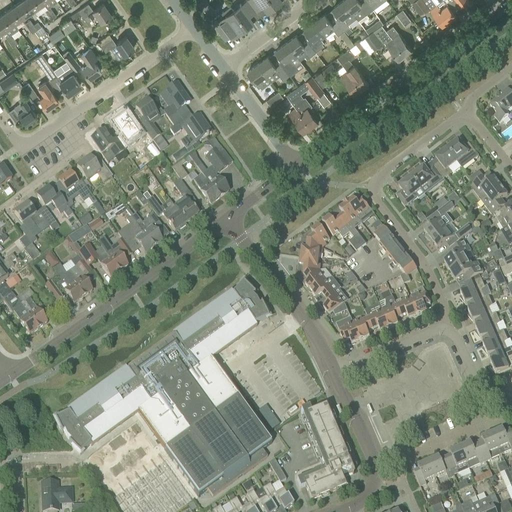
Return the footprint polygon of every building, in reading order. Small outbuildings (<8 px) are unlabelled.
[(25,0),(22,0),(15,5),(23,17),(33,10),(25,0)] [(40,0),(25,0),(33,10),(43,3),(40,0)] [(54,0),(40,0),(43,3),(46,8),(48,7),(55,2),(54,0)] [(204,0),(200,0),(196,3),(205,15),(212,10),(204,0)] [(244,0),(231,10),(245,28),(253,23),(251,20),(253,19),(255,21),(259,17),(246,0),(244,0)] [(246,0),(259,17),(264,14),(262,12),(265,10),(266,12),(274,7),(268,0),(246,0)] [(343,0),(342,1),(353,15),(356,19),(356,18),(358,21),(365,15),(372,11),(364,0),(360,3),(357,0),(343,0)] [(364,0),(372,11),(385,0),(364,0)] [(385,0),(372,11),(375,15),(389,4),(385,0)] [(415,0),(412,3),(421,14),(428,9),(436,19),(442,27),(449,22),(432,0),(415,0)] [(432,0),(449,22),(456,17),(453,13),(452,10),(459,5),(460,7),(469,1),(468,0),(449,0),(446,2),(444,0),(432,0)] [(336,22),(343,32),(345,30),(348,34),(352,31),(349,27),(350,27),(348,25),(356,19),(353,15),(342,1),(332,8),(333,9),(340,19),(336,22)] [(90,20),(95,16),(100,22),(110,15),(102,4),(92,11),(87,4),(77,11),(83,19),(83,18),(86,23),(90,20)] [(14,24),(23,17),(15,5),(5,12),(14,24)] [(43,10),(47,15),(52,11),(48,7),(46,8),(43,10)] [(329,12),(336,22),(340,19),(333,9),(329,12)] [(231,10),(218,20),(216,17),(210,22),(226,43),(231,39),(231,38),(237,33),(238,34),(245,28),(231,10)] [(411,21),(403,10),(396,15),(405,26),(411,21)] [(52,11),(47,15),(50,20),(55,16),(52,11)] [(0,25),(4,31),(7,36),(10,34),(17,29),(14,24),(5,12),(0,15),(0,25)] [(336,22),(329,12),(325,15),(332,25),(336,22)] [(324,15),(314,22),(324,36),(329,32),(330,33),(333,31),(337,36),(339,35),(343,32),(336,22),(332,25),(325,15),(324,15)] [(25,23),(28,28),(33,25),(33,24),(30,20),(25,23)] [(375,30),(381,25),(382,25),(379,20),(371,25),(375,30)] [(38,37),(46,32),(42,26),(41,27),(37,22),(33,24),(33,25),(28,28),(32,33),(34,32),(38,37)] [(69,22),(59,28),(63,35),(73,28),(69,22)] [(324,36),(314,22),(304,30),(305,31),(312,40),(308,43),(315,53),(324,46),(322,44),(324,42),(321,39),(324,36)] [(375,30),(371,25),(365,30),(368,35),(375,30)] [(398,62),(405,56),(386,32),(381,25),(375,30),(368,35),(365,37),(374,48),(382,41),(398,62)] [(393,26),(386,32),(405,56),(412,51),(393,26)] [(55,41),(63,35),(59,28),(48,36),(51,41),(52,43),(55,41)] [(17,29),(10,34),(13,39),(21,34),(17,29)] [(301,34),(308,43),(312,40),(305,31),(301,34)] [(354,46),(343,32),(339,35),(350,49),(354,46)] [(5,38),(8,43),(13,39),(10,34),(7,36),(5,38)] [(308,43),(301,34),(297,37),(304,46),(308,43)] [(296,36),(286,43),(296,57),(299,61),(307,54),(309,57),(315,53),(308,43),(304,46),(297,37),(296,36)] [(117,59),(122,56),(133,49),(125,37),(115,44),(111,38),(100,45),(105,52),(109,49),(113,53),(117,59)] [(374,48),(365,37),(359,42),(364,48),(368,53),(371,51),(374,48)] [(13,39),(8,43),(12,47),(17,44),(13,39)] [(359,42),(356,44),(360,51),(364,48),(359,42)] [(279,64),(289,77),(296,72),(294,69),(297,66),(292,60),(296,57),(286,43),(275,51),(276,52),(283,61),(279,64)] [(354,46),(350,49),(354,55),(360,51),(356,44),(354,46)] [(100,71),(92,61),(96,58),(89,48),(80,54),(87,64),(81,68),(88,79),(100,71)] [(337,58),(343,65),(349,60),(349,61),(355,56),(354,55),(350,49),(337,58)] [(272,55),(279,64),(283,61),(276,52),(272,55)] [(74,72),(73,72),(69,67),(63,71),(63,72),(57,76),(54,71),(44,57),(41,53),(34,58),(49,79),(50,81),(55,77),(59,82),(58,82),(61,86),(66,94),(80,85),(74,77),(72,74),(74,72)] [(69,67),(73,72),(79,67),(69,54),(64,58),(63,59),(66,63),(69,67)] [(279,64),(272,55),(268,58),(275,67),(279,64)] [(283,81),(289,77),(279,64),(275,67),(268,58),(267,57),(257,64),(267,78),(272,74),(273,75),(276,73),(279,76),(280,79),(281,78),(283,81)] [(303,67),(299,61),(296,57),(292,60),(297,66),(294,69),(296,72),(303,67)] [(349,60),(343,65),(342,66),(343,67),(346,71),(361,90),(368,85),(353,66),(349,61),(349,60)] [(69,67),(66,63),(54,71),(57,76),(63,72),(63,71),(69,67)] [(266,86),(271,82),(267,78),(257,64),(248,71),(255,82),(254,83),(258,88),(260,87),(262,89),(266,86)] [(320,74),(324,79),(335,70),(331,65),(320,74)] [(354,95),(361,90),(346,71),(343,67),(336,72),(354,95)] [(267,78),(271,82),(279,76),(276,73),(273,75),(272,74),(267,78)] [(18,81),(13,74),(0,82),(0,83),(5,91),(18,81)] [(328,84),(324,79),(320,74),(314,79),(322,89),(328,84)] [(312,76),(304,82),(309,89),(316,98),(323,93),(324,92),(322,89),(314,79),(312,76)] [(39,99),(40,101),(46,109),(57,101),(50,91),(55,88),(50,81),(49,79),(45,82),(44,81),(37,86),(43,96),(39,99)] [(304,82),(296,88),(301,95),(309,89),(304,82)] [(28,96),(31,100),(36,96),(28,83),(22,87),(28,96)] [(164,94),(159,97),(168,109),(163,112),(174,128),(182,122),(175,113),(189,103),(187,104),(179,93),(181,92),(176,85),(164,93),(164,94)] [(311,129),(318,123),(315,120),(318,118),(310,107),(312,106),(305,97),(303,98),(301,95),(296,88),(286,96),(292,104),(296,109),(311,129)] [(511,95),(507,89),(501,95),(502,97),(490,107),(496,115),(494,117),(500,125),(509,118),(505,113),(511,109),(511,95)] [(271,107),(279,101),(282,98),(277,92),(274,95),(266,100),(271,107)] [(330,102),(323,93),(316,98),(323,108),(330,102)] [(36,108),(31,100),(28,96),(19,103),(13,107),(19,117),(24,124),(35,116),(32,111),(36,108)] [(138,124),(146,135),(151,142),(155,139),(159,137),(150,124),(158,118),(154,113),(158,111),(153,105),(152,103),(148,106),(146,102),(146,103),(144,101),(139,105),(140,106),(134,111),(142,121),(138,124)] [(288,106),(284,101),(274,109),(278,114),(288,106)] [(8,111),(14,120),(19,117),(13,107),(8,111)] [(304,134),(311,129),(296,109),(289,114),(304,134)] [(114,124),(113,125),(121,136),(116,139),(124,151),(125,150),(123,148),(133,140),(135,143),(146,135),(138,124),(133,127),(125,116),(119,120),(119,119),(113,123),(114,124)] [(174,128),(169,131),(174,136),(178,133),(180,131),(180,130),(184,127),(192,138),(189,140),(185,139),(180,143),(186,151),(191,148),(196,144),(202,140),(210,134),(198,117),(185,126),(182,122),(174,128)] [(102,133),(90,142),(96,150),(100,156),(101,156),(107,164),(115,158),(124,152),(121,148),(115,140),(110,144),(102,133)] [(155,139),(152,141),(160,152),(167,147),(159,137),(155,139)] [(196,168),(205,180),(209,186),(219,199),(228,193),(215,176),(232,163),(214,138),(208,142),(215,151),(206,158),(212,167),(205,172),(200,165),(196,168)] [(448,149),(447,150),(457,163),(462,170),(479,157),(468,144),(463,148),(458,141),(453,145),(451,145),(447,148),(448,149)] [(184,149),(171,158),(175,164),(193,151),(191,148),(186,151),(184,149)] [(435,169),(443,179),(443,180),(452,174),(449,170),(451,169),(451,168),(457,163),(447,150),(446,151),(444,150),(440,153),(440,155),(435,159),(440,166),(435,169)] [(111,178),(105,171),(99,163),(94,167),(89,159),(76,169),(85,181),(95,174),(102,184),(111,178)] [(180,182),(181,182),(187,177),(181,167),(186,164),(183,160),(171,169),(179,180),(180,182)] [(430,189),(443,179),(435,169),(433,167),(427,172),(424,168),(411,177),(422,192),(428,187),(430,189)] [(0,169),(0,187),(10,180),(1,168),(0,169)] [(81,181),(76,184),(68,173),(57,182),(65,193),(71,188),(75,194),(76,194),(83,203),(88,200),(92,205),(96,203),(81,181)] [(401,191),(395,196),(405,208),(417,199),(418,200),(425,195),(422,192),(411,177),(398,187),(401,191)] [(209,186),(205,180),(201,184),(197,178),(192,182),(210,206),(219,199),(209,186)] [(469,188),(480,203),(486,198),(500,187),(493,178),(486,184),(482,179),(484,178),(483,178),(469,188)] [(179,180),(172,185),(180,196),(187,191),(181,182),(180,182),(179,180)] [(491,217),(493,215),(505,206),(503,207),(499,202),(507,196),(500,187),(486,198),(480,203),(491,217)] [(47,190),(36,198),(44,209),(50,204),(56,212),(60,216),(63,214),(67,219),(72,216),(59,197),(55,200),(47,190)] [(369,210),(363,202),(363,201),(358,194),(352,199),(353,200),(346,205),(357,219),(361,225),(362,226),(374,216),(369,210)] [(448,202),(449,203),(454,200),(457,197),(454,194),(449,198),(448,202)] [(77,219),(85,213),(71,195),(64,201),(77,219)] [(147,202),(146,203),(157,218),(164,214),(152,198),(151,199),(147,202)] [(174,208),(185,224),(197,215),(184,198),(173,206),(174,208)] [(460,201),(457,203),(459,205),(463,211),(469,206),(463,199),(460,201)] [(457,203),(454,200),(449,203),(447,205),(437,213),(441,218),(442,219),(454,209),(459,205),(457,203)] [(437,213),(447,205),(444,201),(434,208),(437,213)] [(96,203),(92,205),(101,217),(104,214),(96,203)] [(26,205),(14,214),(19,222),(21,225),(22,224),(23,226),(34,239),(40,235),(36,229),(45,222),(39,215),(38,213),(37,213),(34,216),(34,215),(32,213),(26,205)] [(121,205),(104,216),(109,222),(126,211),(121,205)] [(354,230),(361,225),(357,219),(346,205),(339,210),(338,209),(333,213),(345,228),(349,234),(354,230)] [(507,228),(511,225),(511,211),(508,214),(504,207),(505,206),(493,215),(503,231),(507,228)] [(180,231),(185,227),(184,225),(185,224),(174,208),(167,214),(162,217),(174,233),(179,229),(180,231)] [(53,232),(59,228),(46,210),(39,215),(45,222),(53,232)] [(470,210),(465,214),(469,219),(474,215),(470,210)] [(345,228),(333,213),(328,217),(329,219),(322,224),(328,232),(333,238),(338,234),(343,240),(350,234),(349,234),(345,228)] [(130,218),(153,248),(161,242),(155,234),(162,229),(152,216),(148,218),(150,221),(143,226),(135,214),(130,218)] [(441,218),(424,232),(427,236),(426,237),(429,242),(451,225),(453,224),(446,215),(442,219),(441,218)] [(130,225),(117,234),(120,238),(126,234),(132,243),(134,242),(138,247),(144,255),(153,248),(130,218),(126,221),(130,225)] [(485,223),(480,226),(483,231),(488,228),(485,223)] [(453,237),(455,236),(458,233),(451,225),(429,242),(433,246),(434,245),(438,250),(453,237)] [(18,230),(30,245),(31,246),(31,245),(36,242),(23,226),(18,230)] [(455,236),(459,241),(472,232),(467,226),(458,233),(455,236)] [(303,239),(320,248),(329,241),(318,227),(311,232),(311,231),(303,237),(303,238),(303,239)] [(383,227),(376,234),(373,235),(384,250),(378,254),(382,260),(386,257),(392,265),(388,268),(393,273),(399,268),(404,275),(406,278),(408,276),(416,270),(383,227)] [(79,241),(74,234),(67,238),(71,243),(72,245),(75,244),(79,241)] [(126,234),(120,238),(127,247),(132,243),(126,234)] [(361,249),(366,245),(358,235),(354,239),(353,239),(361,249)] [(97,243),(100,249),(118,273),(128,267),(124,261),(132,255),(122,241),(111,248),(104,238),(97,243)] [(319,251),(320,248),(303,239),(302,240),(301,240),(300,250),(302,250),(301,258),(318,260),(319,251)] [(353,239),(349,243),(356,253),(361,249),(353,239)] [(450,272),(468,261),(465,256),(471,253),(465,243),(460,245),(451,250),(454,256),(444,262),(450,272)] [(494,244),(489,247),(492,254),(498,251),(494,244)] [(31,246),(30,245),(23,251),(32,263),(40,257),(31,245),(31,246)] [(118,273),(100,249),(96,252),(94,254),(89,246),(79,253),(88,267),(97,261),(101,266),(100,267),(109,280),(118,274),(118,273)] [(354,254),(349,248),(345,251),(350,258),(354,254)] [(15,260),(12,255),(7,260),(10,264),(15,260)] [(65,274),(82,299),(91,292),(82,279),(90,274),(77,256),(70,261),(74,268),(69,271),(65,274)] [(511,256),(503,261),(504,262),(506,268),(511,265),(511,256)] [(317,270),(318,260),(301,258),(300,266),(298,266),(297,276),(298,277),(317,272),(317,270)] [(55,259),(49,264),(52,268),(58,264),(55,259)] [(13,267),(10,264),(7,260),(3,263),(2,263),(4,266),(0,268),(0,283),(7,279),(3,274),(13,267)] [(478,276),(483,274),(477,264),(471,267),(468,261),(450,272),(456,282),(466,276),(469,282),(478,276)] [(73,305),(82,299),(65,274),(59,265),(52,269),(61,282),(56,285),(62,294),(64,292),(73,305)] [(501,270),(505,278),(511,274),(511,265),(506,268),(501,270)] [(298,278),(298,279),(301,283),(304,287),(305,286),(310,292),(324,281),(333,279),(326,269),(317,272),(298,277),(298,278)] [(500,271),(493,274),(499,287),(506,284),(500,271)] [(404,275),(401,277),(404,285),(411,282),(408,276),(406,278),(404,275)] [(12,279),(5,285),(9,290),(16,285),(12,279)] [(314,300),(318,305),(334,293),(329,288),(336,283),(333,279),(324,281),(310,292),(315,299),(314,300)] [(488,297),(491,296),(487,286),(485,289),(481,280),(459,289),(461,295),(460,296),(461,298),(459,299),(464,305),(465,307),(475,303),(484,299),(488,297)] [(51,283),(44,288),(55,304),(62,299),(51,283)] [(340,288),(336,283),(329,288),(334,293),(339,289),(340,288)] [(5,285),(0,288),(0,296),(3,301),(12,294),(9,290),(5,285)] [(68,414),(54,421),(61,435),(62,435),(62,434),(64,433),(66,439),(70,443),(69,444),(68,444),(79,456),(86,448),(90,445),(91,446),(90,447),(91,447),(139,412),(165,450),(192,490),(198,498),(205,493),(205,492),(207,491),(212,499),(267,458),(262,451),(264,449),(264,450),(271,444),(266,437),(237,397),(210,361),(257,327),(256,326),(255,327),(254,326),(268,319),(261,305),(260,305),(260,306),(259,307),(256,301),(252,297),(253,296),(254,296),(242,285),(232,295),(231,294),(232,294),(231,293),(171,336),(172,337),(173,336),(174,338),(127,372),(125,371),(126,370),(126,369),(66,413),(66,414),(67,413),(68,414)] [(366,291),(362,287),(357,289),(360,295),(366,291)] [(349,301),(339,289),(334,293),(343,305),(349,301)] [(418,294),(409,298),(418,317),(426,313),(425,309),(430,306),(423,289),(417,292),(418,294)] [(334,293),(318,305),(322,310),(324,309),(329,316),(332,314),(343,305),(334,293)] [(12,294),(3,301),(11,312),(29,337),(38,331),(28,317),(20,306),(15,299),(12,294)] [(475,303),(466,307),(469,312),(468,313),(469,315),(467,316),(472,322),(473,325),(474,324),(483,320),(492,316),(489,309),(492,307),(488,297),(484,299),(475,303)] [(396,321),(401,319),(396,306),(394,303),(392,298),(386,300),(386,309),(381,311),(389,330),(398,326),(396,321)] [(396,306),(401,319),(407,316),(409,321),(418,317),(409,298),(401,302),(400,300),(394,303),(396,306)] [(28,317),(38,331),(47,325),(29,299),(24,303),(32,314),(28,317)] [(346,313),(343,305),(332,314),(335,318),(346,313)] [(373,317),(368,319),(373,331),(378,329),(380,333),(389,330),(381,311),(372,315),(373,317)] [(483,320),(474,324),(476,330),(475,330),(476,332),(474,334),(479,340),(480,342),(481,341),(490,338),(499,334),(499,333),(496,327),(500,324),(496,314),(492,316),(483,320)] [(352,346),(361,342),(352,323),(350,318),(336,325),(344,344),(350,341),(352,346)] [(373,331),(368,319),(362,322),(361,320),(352,323),(361,342),(369,338),(367,334),(373,331)] [(490,338),(481,341),(484,347),(483,347),(484,349),(482,351),(487,357),(488,359),(489,359),(497,355),(507,351),(507,350),(504,344),(507,341),(503,331),(499,333),(499,334),(490,338)] [(497,355),(489,359),(491,364),(490,365),(491,367),(489,368),(494,374),(495,376),(511,370),(511,372),(511,351),(511,349),(507,350),(507,351),(497,355)] [(296,481),(300,489),(305,487),(311,502),(345,488),(340,474),(350,470),(352,475),(353,475),(325,408),(310,414),(308,409),(300,413),(302,418),(305,417),(326,467),(329,466),(331,470),(302,482),(301,479),(296,481)] [(492,434),(501,456),(511,451),(511,436),(510,432),(505,435),(503,430),(492,434)] [(483,444),(478,446),(486,463),(491,461),(491,462),(498,459),(497,458),(501,456),(492,434),(481,439),(483,444)] [(486,463),(478,446),(473,449),(471,444),(460,449),(467,464),(470,470),(480,466),(486,463)] [(467,464),(460,449),(449,453),(452,458),(446,460),(452,474),(458,471),(459,475),(470,470),(467,464)] [(122,478),(145,463),(137,452),(114,467),(122,478)] [(453,475),(452,474),(446,460),(441,463),(439,458),(428,463),(435,478),(445,474),(448,481),(454,478),(453,475)] [(274,461),(268,464),(269,465),(280,484),(286,480),(274,461)] [(435,478),(428,463),(417,467),(420,472),(414,475),(420,488),(426,485),(425,483),(435,478)] [(179,511),(188,506),(193,502),(166,465),(142,483),(140,481),(109,504),(114,511),(179,511)] [(492,478),(490,472),(482,476),(484,481),(487,480),(492,478)] [(466,482),(458,485),(461,491),(469,488),(466,482)] [(42,511),(58,511),(58,505),(71,504),(71,490),(57,491),(57,484),(51,484),(41,484),(42,511)] [(274,510),(281,506),(284,511),(293,506),(283,489),(275,494),(270,485),(262,490),(266,497),(274,510)] [(275,511),(274,510),(266,497),(258,501),(253,492),(245,497),(249,504),(254,511),(275,511)] [(501,511),(499,506),(495,496),(479,502),(479,503),(482,511),(500,511),(501,511)] [(254,511),(249,504),(242,508),(237,500),(229,504),(233,511),(254,511)] [(193,502),(188,506),(191,511),(196,508),(193,502)] [(463,511),(482,511),(479,503),(473,505),(471,502),(461,506),(462,510),(463,511)] [(511,511),(508,502),(499,506),(501,511),(511,511)]
